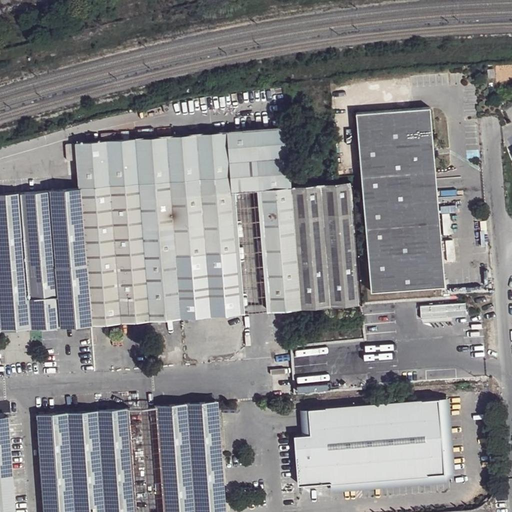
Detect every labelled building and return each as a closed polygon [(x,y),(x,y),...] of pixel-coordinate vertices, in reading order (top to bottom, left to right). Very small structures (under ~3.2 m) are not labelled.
[(428,107),(354,113),(369,292),(443,286),(436,202),(423,202),(421,173),(433,172),(428,107)] [(254,129),(227,131),(230,162),(231,176),(232,190),(258,188),(258,190),(289,188),(285,127),(254,129)] [(227,131),(137,139),(142,183),(231,176),(230,162),(227,131)] [(80,188),(142,183),(137,139),(78,143),(80,180),(80,188)] [(433,172),(421,173),(423,202),(436,202),(433,172)] [(152,318),(241,311),(237,266),(236,251),(234,221),(232,190),(231,176),(142,183),(143,198),(145,228),(152,318)] [(142,183),(80,188),(92,322),(107,321),(152,318),(145,228),(143,198),(142,183)] [(289,188),(258,190),(260,211),(267,295),(327,291),(328,305),(360,303),(360,302),(355,237),(353,212),(352,201),(353,200),(352,183),(350,183),(326,185),(313,186),(292,188),(289,188)] [(258,188),(232,190),(234,221),(236,251),(237,266),(241,311),(268,309),(267,295),(260,211),(258,190),(258,188)] [(32,326),(23,192),(3,193),(0,193),(0,298),(2,329),(32,326)] [(450,211),(442,212),(444,232),(451,232),(450,211)] [(444,238),(445,259),(454,258),(453,237),(444,238)] [(327,291),(267,295),(268,309),(328,305),(327,291)] [(421,316),(467,314),(466,300),(420,302),(421,316)] [(451,397),(442,398),(447,473),(333,482),(334,491),(448,482),(457,472),(451,397)] [(304,434),(297,435),(300,485),(333,482),(447,473),(442,398),(311,408),(313,433),(304,434)] [(214,400),(190,402),(198,511),(226,511),(217,400),(214,400)] [(126,409),(68,413),(74,511),(198,511),(190,402),(158,404),(153,407),(157,466),(160,511),(133,511),(133,497),(132,491),(132,486),(129,455),(126,409)] [(132,408),(126,409),(129,455),(132,486),(132,491),(133,497),(133,511),(160,511),(157,466),(153,407),(132,408)] [(313,433),(311,408),(302,409),(304,434),(313,433)] [(74,511),(68,413),(52,414),(36,415),(44,511),(74,511)] [(0,417),(0,511),(14,511),(12,471),(8,416),(0,417)]
